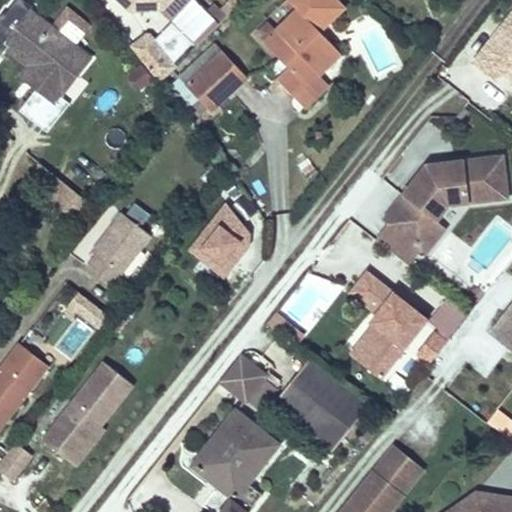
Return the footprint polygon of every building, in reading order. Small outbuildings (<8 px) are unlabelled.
[(22,0),(15,0),(4,14),(3,13),(0,16),(0,55),(6,47),(29,66),(21,75),(37,88),(20,111),(48,132),(69,104),(60,97),(90,59),(30,11),(32,7),(31,6),(22,0)] [(197,46),(219,24),(194,0),(119,0),(130,10),(159,9),(197,46)] [(278,78),(295,97),(318,75),(320,73),(316,69),(336,48),(314,26),(325,15),(310,0),(292,0),(290,3),(297,10),(277,30),(270,22),(258,35),(288,67),(278,78)] [(91,26),(67,8),(63,14),(54,24),(60,29),(69,19),(86,32),(91,26)] [(511,14),(493,38),(473,64),(487,75),(493,67),(498,61),(506,67),(501,73),(511,82),(511,14)] [(147,35),(131,47),(144,64),(156,79),(159,83),(175,67),(150,35),(147,35)] [(206,107),(187,86),(223,51),(216,44),(179,78),(181,80),(173,87),(199,114),(206,107)] [(336,48),(316,69),(320,73),(340,52),(336,48)] [(223,51),(187,86),(206,107),(212,112),(248,78),(223,51)] [(506,67),(498,61),(493,67),(501,73),(506,67)] [(156,79),(144,64),(130,75),(142,90),(156,79)] [(318,75),(295,97),(305,106),(327,84),(318,75)] [(424,182),(418,177),(384,220),(390,224),(377,241),(408,265),(421,249),(410,240),(428,217),(436,223),(449,207),(508,199),(503,157),(427,165),(428,177),(424,182)] [(90,204),(40,163),(27,179),(77,220),(90,204)] [(427,165),(418,177),(424,182),(428,177),(427,165)] [(244,214),(229,200),(191,247),(229,277),(254,246),(256,228),(244,214)] [(121,275),(151,237),(122,214),(92,253),(97,257),(121,275)] [(428,217),(410,240),(421,249),(427,253),(446,231),(436,223),(428,217)] [(121,275),(97,257),(88,269),(112,287),(121,275)] [(413,308),(368,272),(351,294),(372,311),(377,315),(371,323),(384,333),(361,362),(382,380),(429,320),(421,314),(418,317),(411,311),(413,308)] [(511,304),(491,331),(511,348),(511,304)] [(421,314),(413,308),(411,311),(418,317),(421,314)] [(377,315),(372,311),(343,348),(361,362),(384,333),(371,323),(377,315)] [(0,430),(49,367),(21,345),(0,371),(0,430)] [(222,382),(246,401),(265,375),(242,357),(222,382)] [(310,360),(276,401),(335,449),(369,408),(310,360)] [(44,442),(72,464),(102,426),(134,385),(105,363),(73,404),(44,442)] [(265,375),(246,401),(259,412),(279,387),(265,375)] [(66,398),(36,436),(44,442),(73,404),(66,398)] [(500,432),(510,420),(497,410),(489,421),(490,421),(490,422),(490,423),(490,424),(489,424),(500,432)] [(236,411),(194,466),(235,499),(279,444),(236,411)] [(102,426),(72,464),(76,467),(106,429),(102,426)] [(17,443),(0,464),(0,472),(13,482),(33,456),(17,443)] [(405,495),(425,470),(395,446),(375,471),(405,495)] [(391,511),(405,495),(375,471),(342,511),(391,511)] [(241,495),(254,505),(264,491),(252,482),(241,495)] [(477,492),(448,511),(511,511),(511,498),(491,495),(490,499),(483,498),(484,493),(477,492)]
